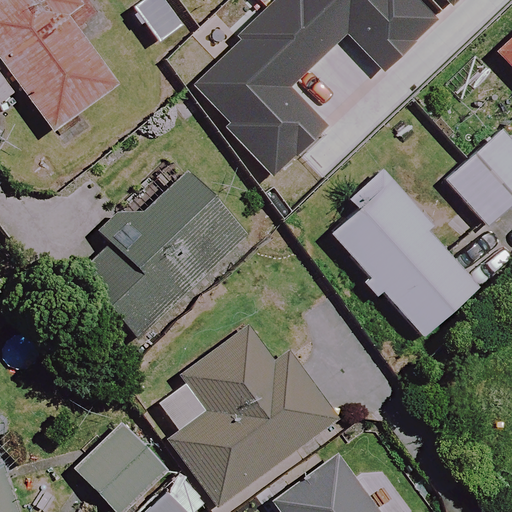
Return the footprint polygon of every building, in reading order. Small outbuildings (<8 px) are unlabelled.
[(82,23),(65,0),(2,0),(0,2),(0,65),(50,135),(116,88),(74,30),(82,23)] [(468,30),(442,4),(392,56),(418,82),(468,30)] [(511,37),(493,55),(511,75),(511,37)] [(511,203),(511,150),(496,133),(443,181),(485,228),(511,203)] [(243,238),(171,165),(99,236),(110,247),(77,280),(137,342),(243,238)] [(353,213),(329,236),(365,279),(356,287),(371,304),(380,296),(418,342),(476,293),(424,231),(429,227),(380,168),(342,200),(353,213)] [(273,367),(247,332),(153,402),(178,436),(167,444),(217,511),(335,425),(286,358),(273,367)] [(127,511),(164,474),(118,429),(74,475),(111,511),(127,511)] [(353,486),(333,458),(270,503),(276,511),(401,511),(372,472),(353,486)] [(0,511),(21,511),(8,468),(0,461),(0,511)] [(168,511),(157,500),(144,511),(168,511)]
